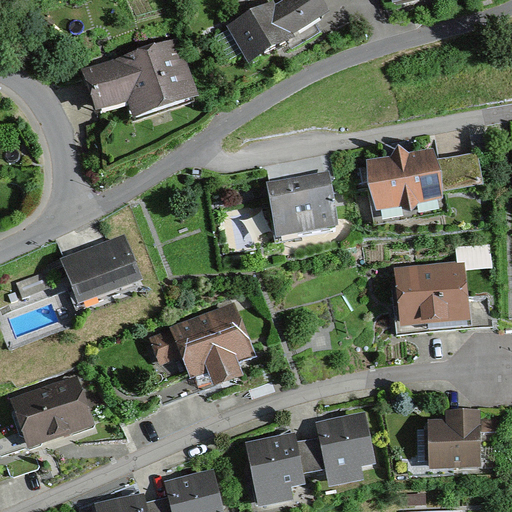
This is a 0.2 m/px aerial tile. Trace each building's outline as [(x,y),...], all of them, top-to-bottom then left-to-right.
[(314,0),(293,0),(229,33),(247,68),(328,26),(314,0)] [(389,0),(393,12),(423,3),(434,0),(389,0)] [(174,36),(82,70),(99,117),(126,107),(133,126),(199,102),(174,36)] [(436,152),(371,164),(381,224),(447,213),(436,152)] [(308,181),(267,188),(277,249),(340,239),(329,177),(308,181)] [(127,239),(64,262),(82,310),(145,287),(127,239)] [(456,261),(396,268),(404,336),(464,328),(456,261)] [(238,304),(150,337),(163,371),(181,364),(190,388),(210,381),(215,397),(245,386),(238,369),(260,361),(238,304)] [(80,374),(14,394),(32,456),(98,436),(80,374)] [(478,412),(429,411),(428,473),(477,474),(478,412)] [(366,415),(316,425),(330,494),(367,486),(364,471),(377,469),(366,415)] [(294,435),(243,446),(257,511),(271,511),(309,504),(294,435)] [(223,511),(213,471),(167,483),(174,511),(223,511)] [(150,511),(147,493),(95,504),(97,511),(150,511)]
